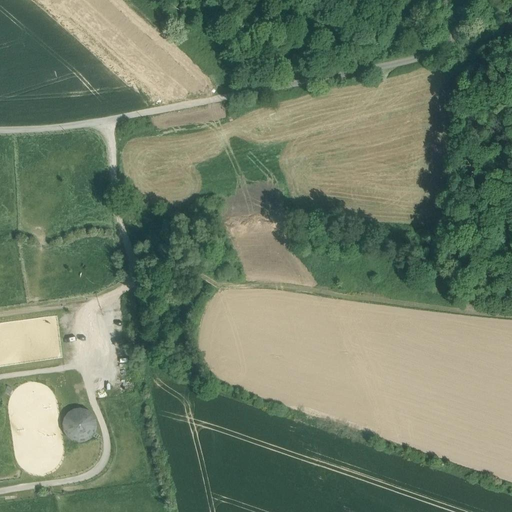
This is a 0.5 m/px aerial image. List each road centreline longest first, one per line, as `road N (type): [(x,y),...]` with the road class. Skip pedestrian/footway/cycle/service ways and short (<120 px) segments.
road 1 (track): [(511,493),(225,396),(195,372),(184,322),(194,285),(218,279),(511,304)]
road 2 (unclassified): [(0,130),(110,120),(450,49),(467,0)]
